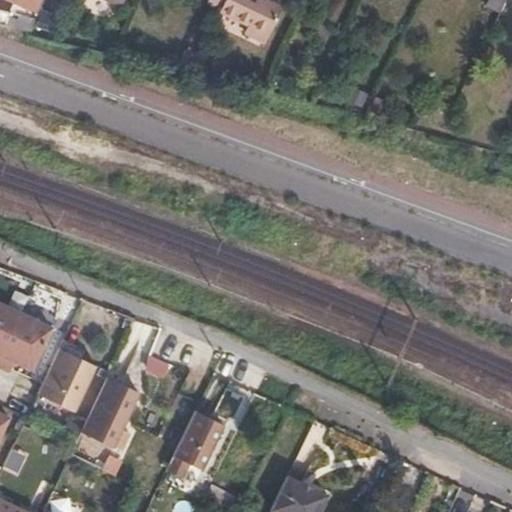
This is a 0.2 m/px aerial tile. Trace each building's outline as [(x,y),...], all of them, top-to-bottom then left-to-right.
[(14,0),(12,6),(36,16),(42,0),(14,0)] [(127,0),(102,0),(123,9),(127,0)] [(209,0),(222,6),(221,12),(250,26),(246,33),(263,43),(280,8),(263,0),(209,0)] [(511,24),(511,0),(503,0),(494,20),(510,29),(511,24)] [(186,47),(177,66),(201,72),(207,57),(186,47)] [(5,305),(0,302),(0,365),(10,370),(14,360),(32,368),(51,327),(5,305)] [(97,366),(59,347),(38,393),(75,410),(97,366)] [(139,392),(108,377),(82,431),(114,446),(139,392)] [(201,469),(223,424),(195,410),(166,469),(181,477),(189,463),(201,469)] [(0,433),(8,416),(0,412),(0,433)] [(99,470),(114,476),(120,460),(105,454),(99,470)] [(319,511),(328,495),(288,475),(272,508),(279,511),(319,511)] [(238,497),(211,485),(207,495),(232,508),(238,497)] [(25,511),(0,499),(0,511),(25,511)]
